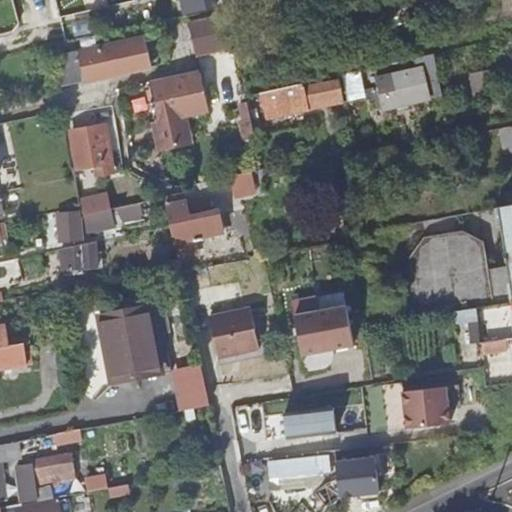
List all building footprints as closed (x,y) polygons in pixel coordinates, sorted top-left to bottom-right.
[(179,0),(183,14),(196,11),(193,0),(179,0)] [(193,0),(196,11),(215,7),(214,0),(193,0)] [(195,58),(230,50),(222,16),(187,24),(195,58)] [(76,55),(82,84),(150,68),(144,39),(76,55)] [(58,89),(82,84),(76,55),(75,54),(51,59),(58,89)] [(417,66),(435,62),(434,54),(415,59),(417,66)] [(423,70),(375,82),(383,108),(430,97),(423,70)] [(342,83),(354,80),(359,79),(357,72),(341,75),(342,83)] [(199,74),(148,86),(156,123),(207,112),(199,74)] [(342,83),(346,98),(357,95),(354,80),(342,83)] [(308,111),(321,108),(319,101),(341,96),(338,81),(307,88),(306,83),(259,94),(265,121),(284,117),(283,111),(306,106),(308,111)] [(441,86),(444,101),(467,97),(464,81),(441,86)] [(319,101),(321,108),(343,103),(341,96),(319,101)] [(283,111),(284,117),(308,111),(306,106),(283,111)] [(102,129),(70,134),(76,170),(93,166),(96,182),(111,179),(102,129)] [(233,173),(237,196),(258,192),(254,169),(233,173)] [(224,185),(208,188),(211,197),(226,193),(224,185)] [(115,191),(86,192),(87,225),(116,225),(115,191)] [(176,253),(185,251),(184,242),(194,239),(187,203),(176,205),(174,196),(165,198),(171,226),(176,253)] [(121,222),(147,217),(144,200),(118,204),(121,222)] [(74,210),(58,212),(61,244),(76,243),(74,210)] [(0,241),(8,241),(7,221),(0,221),(0,241)] [(414,269),(490,256),(486,239),(465,229),(427,236),(412,257),(414,269)] [(90,244),(56,251),(63,278),(97,270),(90,244)] [(511,252),(511,265),(492,268),(490,256),(414,269),(422,317),(477,308),(511,302),(511,252)] [(325,294),(296,297),(302,354),(357,348),(352,300),(325,302),(325,294)] [(246,298),(233,300),(236,320),(249,318),(246,298)] [(107,385),(165,372),(152,307),(93,320),(107,385)] [(0,370),(26,366),(23,345),(9,347),(5,326),(0,327),(0,370)] [(511,338),(481,343),(483,358),(507,355),(506,348),(511,347),(511,338)] [(173,412),(208,404),(200,364),(165,372),(173,412)] [(446,385),(403,391),(407,428),(450,421),(449,406),(446,385)] [(273,410),(274,434),(340,432),(339,408),(273,410)] [(76,431),(51,437),(53,447),(79,442),(76,431)] [(12,444),(0,446),(0,501),(3,501),(0,484),(0,461),(15,459),(12,444)] [(273,455),(274,484),(334,483),(333,454),(273,455)] [(43,459),(46,482),(72,479),(69,456),(43,459)] [(379,457),(336,462),(340,498),(385,494),(379,457)] [(19,482),(23,504),(25,503),(38,501),(34,479),(19,482)] [(23,504),(0,507),(0,511),(57,511),(56,502),(38,506),(38,503),(26,505),(25,503),(23,504)]
